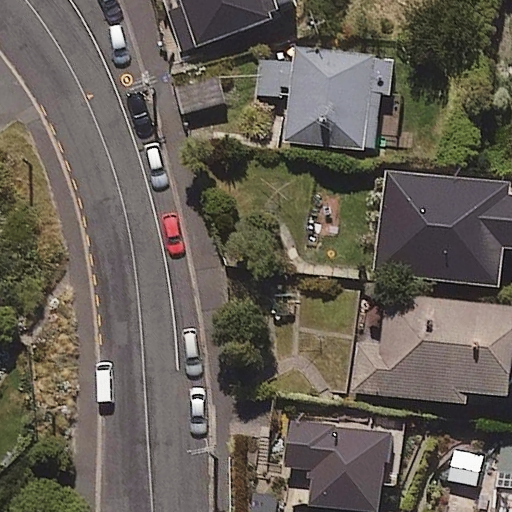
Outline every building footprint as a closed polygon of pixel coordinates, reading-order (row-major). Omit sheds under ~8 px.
[(164,0),(182,54),(202,47),(305,13),(300,0),(164,0)] [(298,48),(297,63),(262,60),(259,95),(293,98),(290,144),(379,151),(383,95),(398,96),(401,56),(298,48)] [(511,185),(391,172),(380,273),(509,287),(511,256),(511,185)] [(511,307),(391,298),(388,339),(361,337),(356,394),(475,403),(475,394),(511,396),(511,307)] [(312,468),(309,505),(372,511),(377,511),(390,433),(289,421),(284,467),(312,468)] [(511,439),(499,439),(497,473),(511,473),(511,439)]
